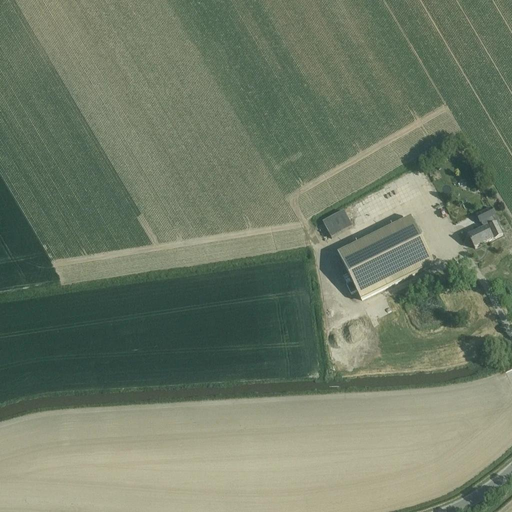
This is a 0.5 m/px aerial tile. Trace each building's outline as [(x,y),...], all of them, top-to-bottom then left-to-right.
[(366,200),(371,209),(380,203),(375,195),(366,200)] [(484,230),(469,237),(475,250),(493,241),(493,240),(503,236),(496,223),(493,218),(495,217),(491,209),(477,216),(480,224),(481,223),(484,230)] [(331,239),(353,228),(344,212),(323,223),(331,239)] [(362,301),(434,266),(411,220),(339,255),(353,283),(346,286),(351,295),(357,292),(362,301)] [(376,320),(379,327),(398,319),(395,312),(392,313),(376,320)]
